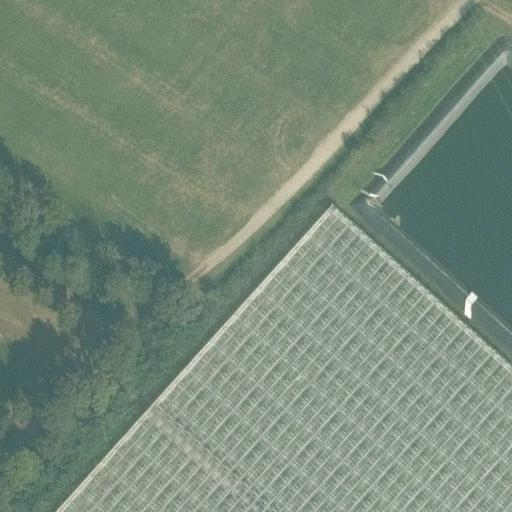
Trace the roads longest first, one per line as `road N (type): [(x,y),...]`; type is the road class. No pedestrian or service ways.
road 1 (track): [(100,338),(141,326),(225,259),(474,0)]
road 2 (track): [(0,473),(104,349),(100,338)]
road 3 (track): [(100,338),(65,303),(0,262)]
